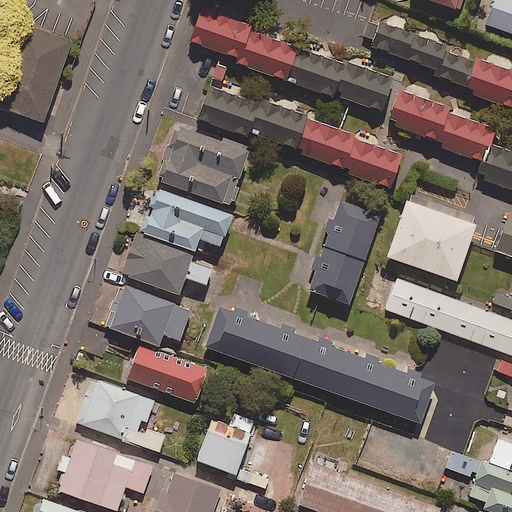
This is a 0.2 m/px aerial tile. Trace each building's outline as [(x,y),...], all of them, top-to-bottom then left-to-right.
[(460,0),(420,0),(456,13),(460,0)] [(511,0),(496,0),(488,22),(511,30),(511,0)] [(287,83),(298,50),(247,32),(248,28),(203,12),(192,44),(237,60),(235,65),(287,83)] [(74,41),(20,22),(0,76),(0,107),(44,124),(74,41)] [(464,88),(474,63),(445,52),(446,50),(380,25),(372,48),(438,73),(436,78),(464,88)] [(298,50),(287,83),(331,99),(333,95),(381,113),(393,80),(344,62),(342,66),(298,50)] [(474,63),(464,88),(473,92),(472,96),(511,110),(511,73),(475,60),(474,63)] [(296,153),(308,121),(260,102),(258,108),(211,89),(198,120),(246,140),(248,133),(296,153)] [(447,111),(399,93),(387,125),(441,145),(440,149),(481,164),(493,132),(446,114),(447,111)] [(308,121),(296,153),(388,190),(401,159),(308,121)] [(246,148),(176,125),(158,179),(228,202),(246,148)] [(511,191),(511,154),(494,148),(483,181),(511,191)] [(139,232),(191,250),(196,236),(219,244),(230,213),(155,186),(139,232)] [(473,222),(405,198),(386,254),(454,278),(473,222)] [(378,214),(337,200),(306,287),(347,301),(378,214)] [(511,213),(508,212),(495,249),(511,254),(511,213)] [(191,250),(139,232),(135,231),(120,272),(177,292),(183,275),(204,282),(210,267),(188,259),(191,250)] [(511,319),(397,277),(385,308),(511,354),(511,319)] [(189,309),(124,285),(109,326),(157,344),(161,332),(178,338),(189,309)] [(282,327),(218,304),(204,344),(418,421),(432,382),(337,347),(338,344),(283,324),(282,327)] [(204,368),(138,344),(126,376),(193,400),(204,368)] [(511,362),(500,358),(496,370),(511,376),(511,362)] [(153,400),(93,377),(77,421),(157,451),(163,434),(143,427),(153,400)] [(233,472),(253,420),(230,412),(226,422),(211,417),(196,458),(233,472)] [(151,466),(76,439),(58,488),(116,509),(124,485),(142,492),(151,466)] [(511,511),(511,446),(508,445),(501,466),(481,458),(468,494),(484,500),(482,507),(496,511),(511,511)] [(311,461),(296,501),(319,509),(318,511),(435,511),(440,499),(345,465),(342,472),(311,461)] [(158,468),(148,499),(153,501),(149,511),(210,511),(218,489),(158,468)] [(267,477),(241,469),(238,479),(264,487),(267,477)] [(83,511),(41,498),(36,511),(83,511)]
